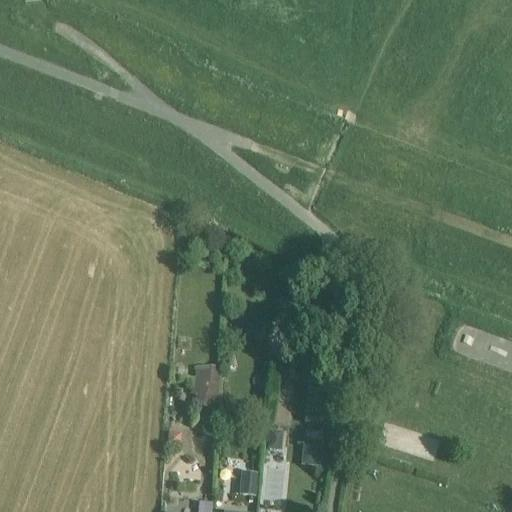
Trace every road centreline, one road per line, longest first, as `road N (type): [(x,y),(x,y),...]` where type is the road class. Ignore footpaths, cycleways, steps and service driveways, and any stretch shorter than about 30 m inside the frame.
road 1 (unclassified): [(327,511),(382,367),(387,338),(379,296),(354,259),(197,132)]
road 2 (unclassified): [(25,13),(66,29),(197,132)]
road 3 (track): [(197,132),(325,175)]
